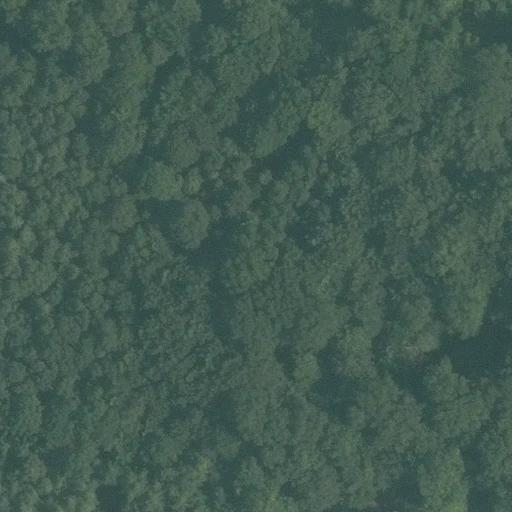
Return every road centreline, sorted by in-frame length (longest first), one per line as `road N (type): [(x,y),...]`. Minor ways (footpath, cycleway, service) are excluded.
road 1 (track): [(132,0),(155,136),(75,447)]
road 2 (track): [(401,511),(0,433)]
